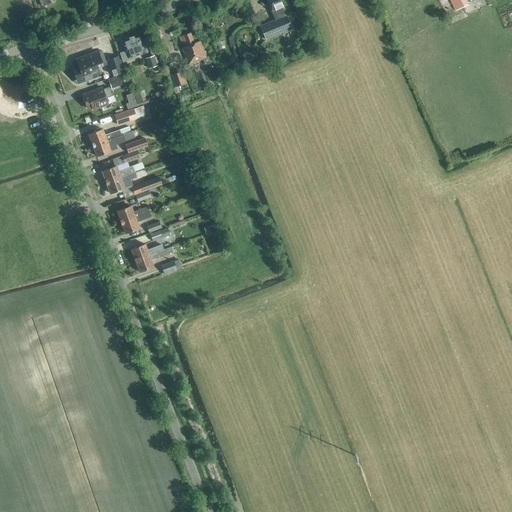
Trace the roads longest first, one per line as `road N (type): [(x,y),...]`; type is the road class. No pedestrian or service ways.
road 1 (tertiary): [(208,511),(32,50)]
road 2 (tertiary): [(32,50),(179,0)]
